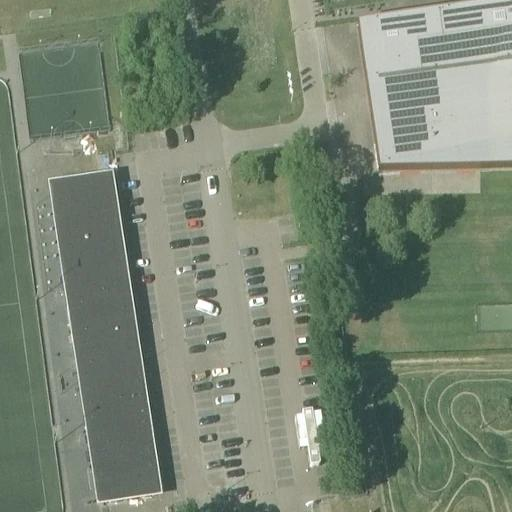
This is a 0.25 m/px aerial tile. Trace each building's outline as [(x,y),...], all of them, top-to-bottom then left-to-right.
[(511,7),(356,30),(377,176),(511,155),(511,7)] [(437,181),(430,193),(444,200),(450,188),(437,181)] [(462,185),(463,196),(478,195),(477,184),(462,185)] [(110,200),(52,209),(77,376),(135,367),(110,200)] [(94,490),(153,481),(138,382),(80,391),(94,490)]
